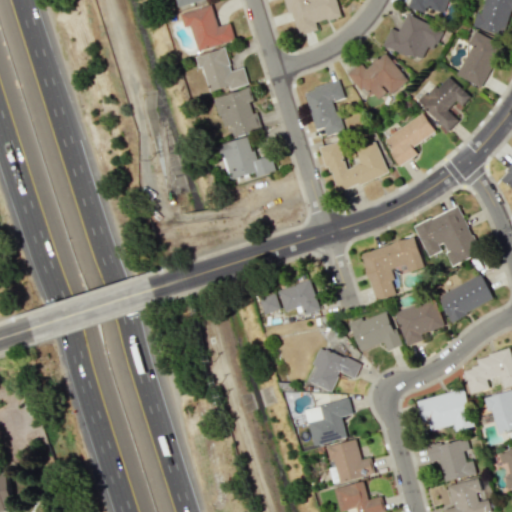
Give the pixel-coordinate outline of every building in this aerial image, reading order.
[(284,0),(294,36),(317,30),(315,22),(340,16),(335,0),(284,0)] [(425,12),(425,9),(448,15),(451,0),(409,0),(407,7),(425,12)] [(510,10),(511,10),(511,0),(483,0),(480,13),(476,12),(471,27),(503,35),(510,10)] [(197,50),(234,40),(229,22),(217,26),(211,4),(180,13),(183,27),(189,25),(197,50)] [(382,44),(425,63),(440,28),(406,13),(398,31),(390,27),(382,44)] [(454,74),(480,87),(502,45),(476,31),(454,74)] [(248,84),(243,67),(230,70),(225,48),(194,55),(197,67),(202,66),(208,91),(228,87),(229,88),(248,84)] [(346,73),(360,91),(365,87),(375,100),(387,91),(390,94),(408,80),(385,51),(364,68),(360,62),(346,73)] [(418,103),(447,131),(458,120),(447,109),(456,100),(461,105),(470,97),(447,74),(418,103)] [(315,129),(323,127),(325,136),(342,131),(334,101),(343,98),(339,80),(304,90),(315,129)] [(214,97),(222,127),(231,124),(234,134),(258,128),(251,100),(253,100),(250,88),(214,97)] [(435,132),(423,113),(382,138),(399,165),(417,154),(412,146),(435,132)] [(275,171),(271,155),(254,159),(248,136),(218,144),(228,179),(254,172),(256,176),(275,171)] [(387,171),(374,141),(353,150),(359,163),(348,167),(336,140),(318,148),(338,193),(387,171)] [(511,186),(511,163),(501,175),(511,186)] [(427,256),(444,250),(450,265),(479,254),(459,205),(414,224),(427,256)] [(375,300),(396,294),(389,269),(405,264),(408,272),(423,267),(414,236),(360,252),(375,300)] [(449,320),(493,301),(482,274),(437,293),(449,320)] [(320,309),(310,279),(277,290),(284,311),(301,305),(304,314),(320,309)] [(263,313),(279,309),(275,293),(258,297),(263,313)] [(406,345),(423,339),(421,334),(444,325),(433,297),(393,312),(406,345)] [(359,350),(383,342),(386,350),(399,345),(387,310),(362,319),(361,317),(349,321),(359,350)] [(309,381),(330,391),(339,372),(353,378),(359,364),(319,346),(311,364),(315,366),(309,381)] [(511,384),(511,353),(510,348),(475,357),(478,366),(463,370),(470,394),(489,388),(486,379),(500,375),(503,387),(511,384)] [(416,399),(421,422),(427,421),(429,430),(453,425),(455,430),(473,426),(464,388),(416,399)] [(511,389),(484,397),(487,411),(491,410),(497,434),(511,430),(511,389)] [(312,445),(346,438),(341,416),(352,414),(348,398),(304,407),(312,445)] [(444,481),(475,473),(466,436),(425,447),(429,462),(439,459),(444,481)] [(374,474),(370,457),(360,459),(356,439),(325,446),(329,464),(328,464),(332,483),(374,474)] [(511,487),(511,447),(498,450),(500,464),(507,462),(509,474),(504,475),(506,489),(511,487)] [(0,511),(14,509),(7,469),(0,469),(0,511)] [(443,511),(490,511),(487,498),(481,500),(476,478),(447,485),(452,506),(443,509),(443,511)] [(334,488),(339,511),(347,510),(347,511),(382,511),(384,511),(381,495),(367,499),(363,481),(334,488)]
